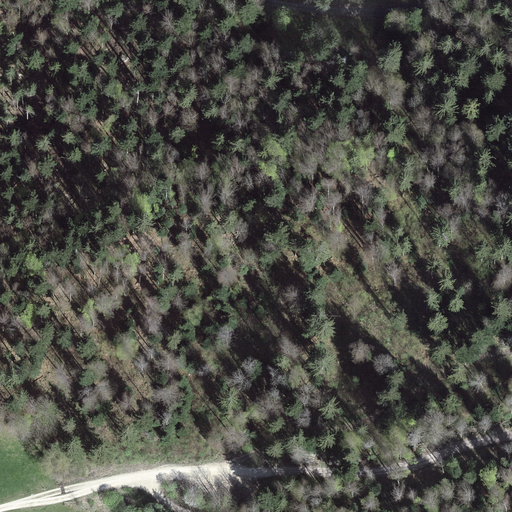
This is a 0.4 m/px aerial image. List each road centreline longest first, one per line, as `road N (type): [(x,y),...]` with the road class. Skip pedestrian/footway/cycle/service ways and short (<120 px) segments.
road 1 (track): [(0,508),(201,469),(412,468),(458,446),(511,435)]
road 2 (track): [(201,469),(360,424),(454,366),(511,353)]
road 3 (unclassified): [(452,0),(385,11),(262,0)]
